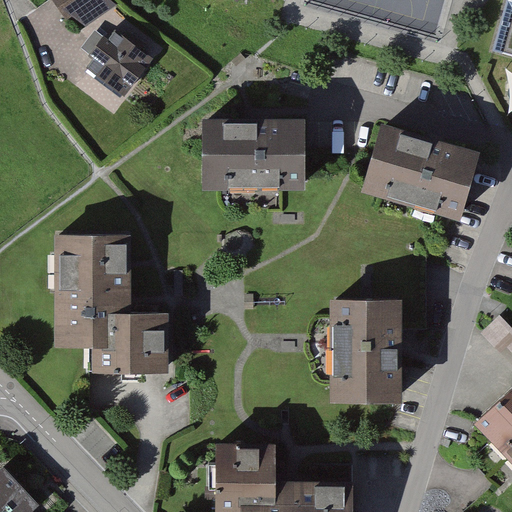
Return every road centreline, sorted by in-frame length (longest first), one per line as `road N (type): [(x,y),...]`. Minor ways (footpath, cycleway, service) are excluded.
road 1 (residential): [(406,511),(511,181)]
road 2 (residential): [(511,166),(485,136),(318,88)]
road 3 (residential): [(127,511),(0,393)]
